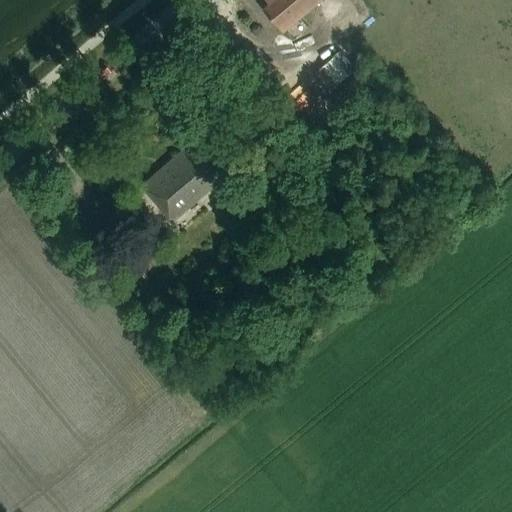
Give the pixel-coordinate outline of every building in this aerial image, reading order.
[(322,0),(264,0),(265,0),(269,5),(262,11),(282,34),(283,33),(322,0)] [(344,34),(371,13),(360,0),(353,0),(331,18),(344,34)] [(222,180),(196,149),(188,155),(184,150),(141,187),(172,223),(222,180)] [(117,220),(100,235),(120,258),(137,243),(117,220)] [(244,338),(231,349),(246,367),(259,357),(244,338)]
